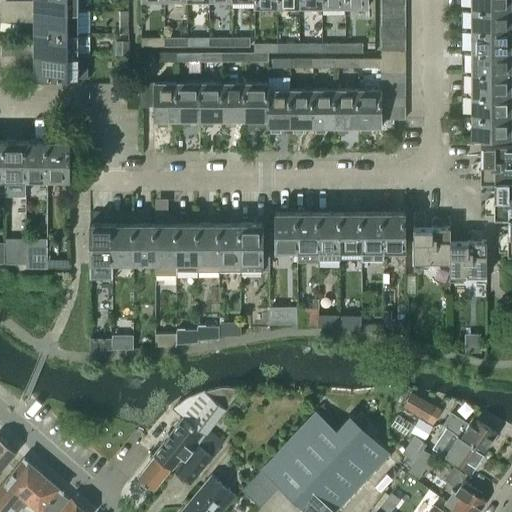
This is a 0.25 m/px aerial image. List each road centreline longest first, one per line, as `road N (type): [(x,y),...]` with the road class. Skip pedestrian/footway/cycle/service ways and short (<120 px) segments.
road 1 (residential): [(0,106),(111,106),(111,181),(414,171),(430,156),(433,0)]
road 2 (residential): [(116,511),(0,411)]
